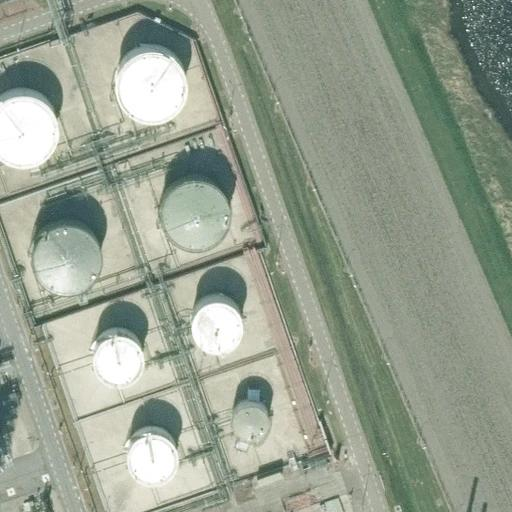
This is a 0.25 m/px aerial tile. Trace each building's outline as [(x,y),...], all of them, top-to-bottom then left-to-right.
[(145,115),(151,116),(158,115),(164,113),(169,111),(174,107),(179,103),(182,98),(185,92),(187,86),(187,80),(187,73),(185,67),(182,62),(179,57),(174,52),(169,49),(168,48),(150,44),(145,44),(139,46),(133,49),(128,52),(124,57),(120,62),(118,67),(116,73),(115,80),(116,86),(118,92),(120,98),(124,103),(128,107),(133,111),(139,113),(145,115)] [(32,84),(30,83),(12,79),(8,79),(2,81),(0,81),(0,147),(2,149),(8,150),(14,151),(20,150),(26,149),(32,146),(37,142),(41,138),(45,133),(48,127),(49,121),(50,115),(49,109),(48,103),(45,97),(41,92),(37,87),(32,84)] [(186,240),(187,240),(200,239),(204,238),(209,235),(214,232),(219,228),(222,223),(225,217),(226,211),(227,205),(226,199),(225,193),(222,188),(219,183),(214,178),(209,175),(204,172),(198,171),(192,170),(186,171),(180,172),(174,175),(169,178),(165,183),(161,188),(159,193),(157,199),(157,205),(157,211),(159,217),(161,223),(165,228),(169,232),(174,235),(180,238),(186,240)] [(59,275),(65,275),(70,274),(75,273),(81,270),(85,267),(90,263),(93,258),(95,253),(97,247),(98,241),(97,235),(95,230),(93,224),(90,219),(85,215),(81,212),(75,209),(70,208),(64,207),(58,208),(52,209),(47,212),(44,213),(42,215),(38,219),(34,224),(32,230),(30,235),(30,241),(30,247),(32,253),(34,258),(38,263),(42,267),(47,270),(52,273),(58,274),(59,275)] [(230,299),(223,296),(215,294),(208,296),(200,299),(195,305),(190,322),(199,338),(215,345),(232,338),(241,322),(236,305),(230,299)] [(109,373),(114,373),(119,373),(123,372),(127,370),(130,368),(133,365),(135,361),(137,358),(138,354),(139,349),(138,345),(137,341),(135,337),(133,334),(130,331),(127,329),(123,327),(119,326),(115,325),(110,326),(106,327),(103,329),(99,331),(96,334),(94,337),(92,341),(91,345),(90,349),(91,354),(92,358),(94,361),(96,365),(99,368),(102,370),(106,372),(109,373)] [(242,434),(244,435),(246,435),(249,436),(253,435),(256,435),(259,433),(262,431),(264,429),(266,426),(267,423),(268,420),(268,417),(268,414),(267,410),(266,407),(264,405),(262,402),(259,400),(256,399),(253,398),(249,398),(246,398),(243,399),(240,400),(237,402),(235,405),(233,407),(231,410),(231,413),(230,417),(231,420),(231,423),(233,426),(235,429),(237,431),(240,433),(242,434)] [(133,469),(146,474),(148,474),(153,474),(157,473),(161,471),(165,468),(168,465),(170,462),(172,458),(173,453),(174,449),(173,444),(172,440),(170,436),(168,432),(165,429),(161,426),(157,425),(153,423),(148,423),(144,423),(139,425),(135,426),(132,429),(128,432),(126,436),(124,440),(123,444),(122,449),(123,453),(124,458),(126,462),(128,465),(132,468),(133,469)] [(326,498),(358,489),(353,473),(322,482),(326,498)] [(342,511),(356,511),(355,496),(341,498),(342,511)]
